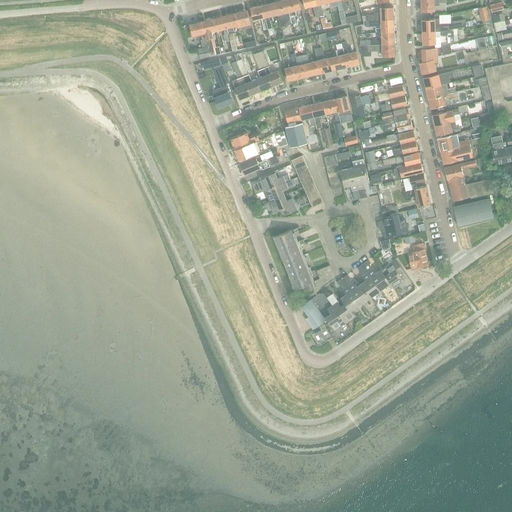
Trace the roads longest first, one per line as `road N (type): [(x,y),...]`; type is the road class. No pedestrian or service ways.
road 1 (residential): [(461,265),(332,358),(311,361),(252,228)]
road 2 (residential): [(210,125),(290,95),(409,67)]
road 3 (residential): [(461,265),(409,67)]
road 4 (residential): [(320,217),(355,207),(365,212),(372,245),(349,263),(338,260),(324,230)]
